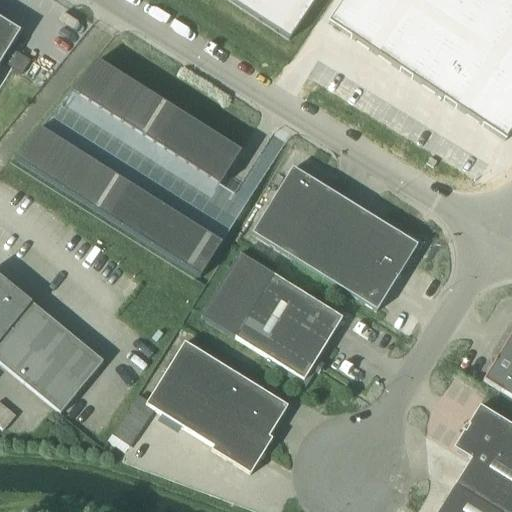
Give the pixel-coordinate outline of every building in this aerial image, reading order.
[(222,0),(288,43),(316,0),(222,0)] [(398,0),(344,0),(327,26),(372,55),(406,5),(398,0)] [(408,0),(406,5),(450,34),(472,0),(408,0)] [(511,2),(508,0),(472,0),(450,34),(493,63),(511,35),(511,2)] [(406,5),(372,55),(416,85),(450,34),(406,5)] [(0,22),(0,64),(19,34),(0,22)] [(450,34),(416,85),(460,114),(493,63),(450,34)] [(511,35),(493,63),(511,75),(511,35)] [(18,57),(10,70),(21,76),(28,64),(18,57)] [(78,100),(84,103),(107,68),(101,65),(91,59),(69,94),(78,100)] [(511,75),(493,63),(460,114),(504,143),(511,131),(511,75)] [(84,103),(95,110),(118,76),(107,68),(84,103)] [(95,110),(106,118),(129,83),(118,76),(95,110)] [(106,118),(118,125),(140,90),(129,83),(106,118)] [(118,125),(129,132),(151,97),(140,90),(118,125)] [(129,132),(140,139),(162,104),(151,97),(129,132)] [(140,139),(151,146),(173,112),(162,104),(140,139)] [(151,146),(162,153),(184,119),(173,112),(151,146)] [(162,153),(173,160),(195,126),(184,119),(162,153)] [(173,160),(184,167),(206,133),(195,126),(173,160)] [(29,173),(51,139),(38,131),(34,137),(32,141),(17,165),(29,173)] [(190,171),(196,174),(217,140),(212,137),(206,133),(184,167),(190,171)] [(61,146),(51,139),(29,173),(40,180),(61,146)] [(202,178),(207,181),(228,148),(223,144),(217,140),(196,174),(202,178)] [(72,153),(61,146),(40,180),(51,187),(72,153)] [(240,155),(228,148),(207,181),(218,188),(240,155)] [(83,160),(72,153),(51,187),(62,194),(83,160)] [(94,167),(83,160),(62,194),(72,201),(94,167)] [(105,174),(94,167),(72,201),(83,207),(105,174)] [(250,237),(304,270),(375,314),(416,248),(291,171),(250,237)] [(115,180),(105,174),(83,207),(94,214),(115,180)] [(126,187),(115,180),(94,214),(105,221),(126,187)] [(137,194),(126,187),(105,221),(116,228),(137,194)] [(148,201),(137,194),(116,228),(127,235),(148,201)] [(159,208),(148,201),(127,235),(137,242),(159,208)] [(170,215),(159,208),(137,242),(148,248),(170,215)] [(180,222),(170,215),(148,248),(159,255),(180,222)] [(191,228),(180,222),(159,255),(170,262),(191,228)] [(202,235),(191,228),(170,262),(181,269),(202,235)] [(220,247),(202,235),(181,269),(199,280),(220,247)] [(341,321),(238,257),(199,320),(267,361),(264,365),(303,389),(326,354),(322,351),(341,321)] [(103,299),(116,318),(146,298),(134,279),(103,299)] [(101,365),(0,281),(0,368),(59,417),(101,365)] [(511,401),(511,333),(482,383),(499,394),(500,394),(511,401)] [(126,417),(113,438),(130,449),(150,417),(152,413),(212,450),(210,453),(249,478),(271,442),(267,440),(286,410),(183,346),(146,404),(137,399),(126,417)] [(13,417),(0,406),(0,432),(1,434),(14,418),(13,417)] [(453,489),(438,511),(511,511),(511,430),(491,417),(478,409),(473,417),(452,451),(469,462),(453,489)]
